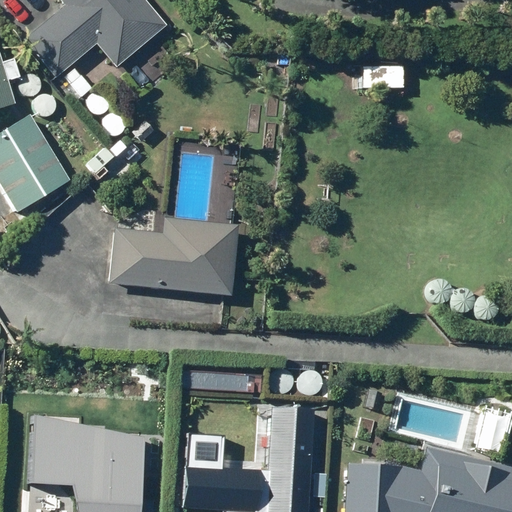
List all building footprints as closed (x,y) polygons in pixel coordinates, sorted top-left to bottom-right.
[(52,0),(58,6),(16,40),(48,78),(89,44),(109,67),(159,26),(137,0),(52,0)] [(166,60),(151,45),(120,75),(135,91),(166,60)] [(69,69),(58,78),(75,98),(86,88),(69,69)] [(357,70),(357,88),(395,88),(395,71),(357,70)] [(62,103),(51,113),(60,123),(71,114),(62,103)] [(0,130),(0,197),(9,212),(61,181),(23,117),(0,130)] [(137,122),(126,134),(134,142),(146,130),(137,122)] [(81,155),(90,165),(102,155),(93,145),(81,155)] [(35,202),(21,211),(28,221),(41,213),(35,202)] [(106,229),(100,284),(221,297),(229,225),(157,218),(155,234),(106,229)] [(256,372),(187,369),(186,390),(255,393),(256,372)] [(322,372),(271,371),(271,394),(322,395),(322,372)] [(228,436),(191,433),(187,504),(259,509),(259,511),(313,511),(314,495),(330,496),(331,472),(315,471),(319,408),(273,405),(269,470),(226,467),(228,436)] [(511,511),(511,463),(432,444),(427,465),(349,463),(347,511),(511,511)]
